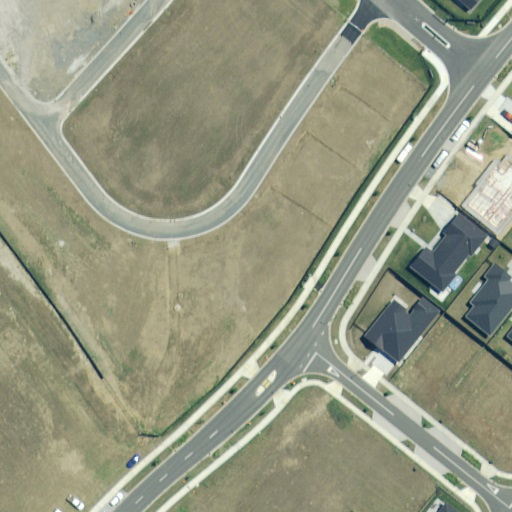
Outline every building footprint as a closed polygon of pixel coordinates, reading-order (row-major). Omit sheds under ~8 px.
[(458,0),(469,9),(476,0),(458,0)] [(511,164),(504,158),(467,205),(498,230),(511,212),(511,164)] [(427,247),(411,268),(441,292),(456,274),(453,271),(468,252),(471,254),(487,234),(460,214),(444,234),(447,237),(434,254),(427,247)] [(511,277),(494,263),(484,276),(489,280),(471,303),(475,306),(466,317),(488,335),(511,305),(511,284),(507,281),(511,277)] [(364,336),(398,363),(440,310),(423,297),(409,314),(392,301),(364,336)] [(456,511),(445,503),(437,511),(456,511)]
